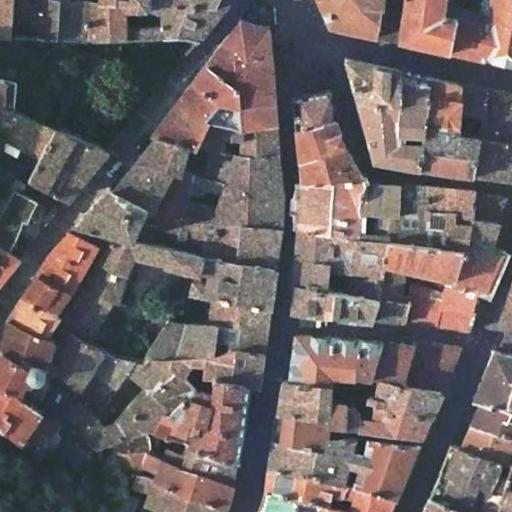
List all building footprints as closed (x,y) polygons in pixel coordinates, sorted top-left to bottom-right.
[(0,0),(0,37),(14,38),(13,0),(0,0)] [(96,0),(96,3),(74,0),(35,0),(31,38),(128,38),(160,35),(198,38),(224,7),(229,0),(96,0)] [(318,0),(329,24),(375,34),(380,8),(381,8),(381,0),(318,0)] [(511,0),(405,0),(404,12),(403,12),(399,39),(457,51),(511,62),(511,0)] [(403,12),(381,8),(380,8),(375,34),(399,39),(403,12)] [(268,25),(240,17),(152,132),(156,133),(181,139),(198,143),(198,115),(199,115),(212,108),(226,90),(237,93),(238,110),(228,119),(276,119),(274,96),(268,25)] [(356,98),(398,103),(398,68),(345,56),(344,58),(351,82),(356,98)] [(404,131),(422,134),(428,75),(398,68),(398,103),(356,98),(373,158),(419,165),(421,139),(404,138),(404,131)] [(422,134),(458,136),(457,131),(459,104),(461,82),(428,75),(422,134)] [(464,112),(483,115),(487,87),(461,82),(459,104),(464,103),(464,112)] [(478,135),(511,141),(511,92),(487,87),(483,115),(480,131),(478,135)] [(295,127),(334,116),(331,89),(292,95),(295,127)] [(0,136),(40,155),(41,155),(54,129),(16,111),(13,113),(2,109),(0,126),(0,136)] [(240,137),(241,152),(279,155),(276,119),(228,119),(199,115),(198,115),(198,143),(210,146),(222,149),(223,131),(227,131),(230,137),(240,137)] [(297,157),(346,143),(334,116),(295,127),(297,157)] [(67,199),(107,147),(54,129),(41,155),(40,155),(28,178),(67,199)] [(419,165),(472,173),(478,135),(480,131),(474,130),(474,134),(457,131),(458,136),(422,134),(421,139),(419,165)] [(279,155),(241,152),(234,152),(222,149),(210,146),(205,174),(178,168),(181,139),(156,133),(113,188),(146,204),(175,212),(213,220),(280,228),(282,191),(279,155)] [(472,173),(511,178),(511,141),(478,135),(472,173)] [(300,179),(352,177),(361,173),(346,143),(297,157),(300,179)] [(363,180),(361,173),(352,177),(300,179),(299,226),(358,240),(387,242),(388,210),(359,209),(363,180)] [(388,210),(387,242),(422,243),(444,245),(446,225),(428,223),(428,185),(364,181),(363,180),(359,209),(388,210)] [(464,247),(474,192),(474,189),(428,185),(428,223),(446,225),(444,245),(464,247)] [(155,226),(171,230),(175,212),(146,204),(113,188),(110,187),(76,225),(116,233),(150,241),(155,226)] [(46,205),(7,189),(0,201),(0,247),(10,253),(23,222),(38,225),(46,205)] [(489,250),(506,196),(474,192),(464,247),(489,250)] [(204,242),(202,253),(275,263),(280,228),(213,220),(175,212),(171,230),(170,236),(204,242)] [(351,274),(348,291),(379,297),(385,264),(387,242),(358,240),(299,226),(292,282),(295,282),(326,287),(326,278),(331,278),(332,266),(335,266),(337,266),(338,265),(341,263),(351,264),(351,266),(371,268),(370,275),(351,274)] [(69,232),(47,256),(36,274),(68,290),(96,243),(72,233),(69,232)] [(141,264),(136,277),(270,302),(275,263),(202,253),(168,245),(150,241),(116,233),(82,288),(113,300),(116,301),(126,274),(134,256),(199,270),(199,271),(208,273),(206,281),(197,278),(186,275),(141,264)] [(449,275),(446,283),(451,283),(464,247),(444,245),(422,243),(387,242),(385,264),(379,297),(371,317),(436,323),(444,291),(411,282),(408,294),(399,293),(405,265),(449,275)] [(10,253),(0,247),(0,283),(19,258),(10,253)] [(451,283),(481,288),(484,289),(500,253),(489,250),(464,247),(451,283)] [(21,298),(53,313),(68,290),(36,274),(21,298)] [(147,358),(205,355),(233,349),(263,349),(270,302),(214,292),(136,277),(130,296),(155,307),(154,313),(169,318),(150,351),(147,358)] [(292,308),(371,317),(379,297),(348,291),(326,287),(295,282),(292,308)] [(444,291),(436,323),(435,325),(467,330),(470,328),(481,288),(451,283),(446,283),(444,291)] [(511,284),(502,323),(511,325),(511,284)] [(96,327),(113,300),(82,288),(58,327),(67,332),(102,349),(111,335),(96,327)] [(7,319),(39,334),(53,313),(21,298),(7,319)] [(7,319),(0,353),(0,384),(41,411),(48,417),(59,402),(45,392),(44,394),(25,382),(28,377),(34,380),(37,380),(39,379),(41,379),(43,376),(44,374),(44,371),(48,374),(56,370),(58,349),(49,345),(53,338),(39,334),(7,319)] [(150,351),(116,326),(111,335),(102,349),(115,355),(141,366),(147,358),(150,351)] [(77,388),(90,370),(102,349),(67,332),(58,349),(56,370),(77,388)] [(282,377),(279,402),(345,409),(345,402),(326,399),(330,370),(353,372),(353,370),(371,374),(378,339),(296,332),(289,378),(282,377)] [(371,374),(441,388),(459,346),(413,340),(413,342),(378,339),(371,374)] [(127,372),(135,377),(141,366),(115,355),(102,349),(90,370),(117,387),(127,372)] [(205,362),(204,374),(248,382),(258,383),(263,349),(233,349),(205,355),(205,362)] [(511,353),(494,349),(473,398),(480,400),(470,421),(511,433),(511,353)] [(98,418),(73,399),(54,422),(59,425),(98,450),(120,440),(149,428),(195,385),(184,373),(191,364),(205,362),(205,355),(147,358),(141,366),(135,377),(145,387),(113,423),(103,427),(98,418)] [(374,399),(432,413),(442,388),(441,388),(371,374),(353,370),(353,372),(351,394),(374,399)] [(201,436),(198,445),(237,459),(245,404),(248,382),(204,374),(195,385),(149,428),(156,430),(168,435),(173,418),(180,421),(177,431),(194,437),(201,436)] [(51,438),(59,425),(54,422),(48,417),(41,411),(0,384),(0,427),(20,440),(31,424),(51,438)] [(370,417),(356,414),(356,425),(422,434),(432,413),(374,399),(370,417)] [(345,409),(279,402),(278,409),(327,415),(327,422),(356,425),(356,414),(356,410),(357,410),(356,407),(355,405),(353,403),(351,402),(345,402),(345,409)] [(272,439),(324,448),(325,434),(327,422),(327,415),(278,409),(276,409),(272,439)] [(511,433),(470,421),(460,445),(499,459),(509,462),(505,472),(499,489),(511,493),(511,433)] [(151,453),(156,430),(149,428),(120,440),(121,454),(124,454),(148,452),(151,453)] [(340,432),(325,434),(324,448),(272,439),(268,466),(345,479),(356,433),(340,432)] [(367,436),(356,433),(345,479),(354,483),(367,436)] [(367,436),(354,483),(397,495),(419,441),(367,436)] [(165,446),(162,458),(196,469),(233,482),(237,459),(198,445),(186,442),(182,452),(165,446)] [(493,471),(499,459),(460,445),(451,442),(440,468),(490,486),(499,489),(505,472),(500,470),(498,473),(493,471)] [(157,469),(154,478),(226,506),(233,482),(196,469),(162,458),(151,453),(148,452),(124,454),(123,470),(140,474),(143,465),(157,469)] [(354,494),(351,508),(366,511),(389,511),(397,495),(354,483),(345,479),(268,466),(265,489),(328,501),(331,490),(332,491),(334,492),(336,493),(339,493),(340,492),(342,491),(354,494)] [(428,494),(481,509),(482,505),(490,486),(440,468),(428,494)] [(150,492),(146,502),(172,511),(224,511),(226,506),(154,478),(140,474),(133,486),(150,492)] [(511,504),(508,511),(511,511),(511,493),(499,489),(490,486),(482,505),(490,508),(495,508),(496,508),(498,506),(499,504),(500,502),(511,504)] [(257,511),(259,511),(346,511),(348,507),(328,501),(265,489),(257,511)] [(419,511),(479,511),(481,509),(428,494),(419,511)]
